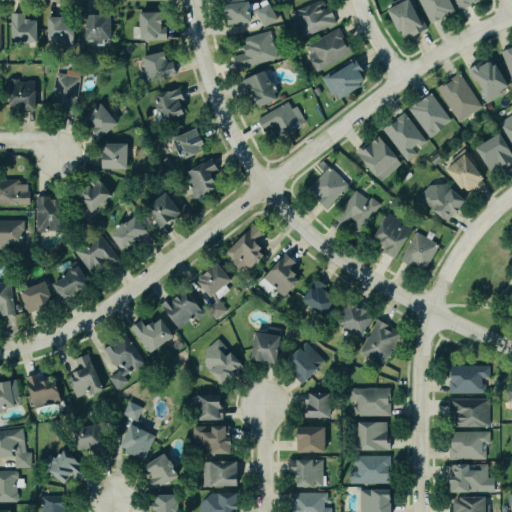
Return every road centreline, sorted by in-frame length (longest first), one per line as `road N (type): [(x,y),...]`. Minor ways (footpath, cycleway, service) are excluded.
road 1 (tertiary): [(511,345),(361,267),(292,211),(226,112),(198,0)]
road 2 (residential): [(421,511),(420,380),(433,308),(458,258),(511,196)]
road 3 (tertiary): [(269,183),(111,304),(0,347)]
road 4 (residential): [(511,15),(404,78),(269,183)]
